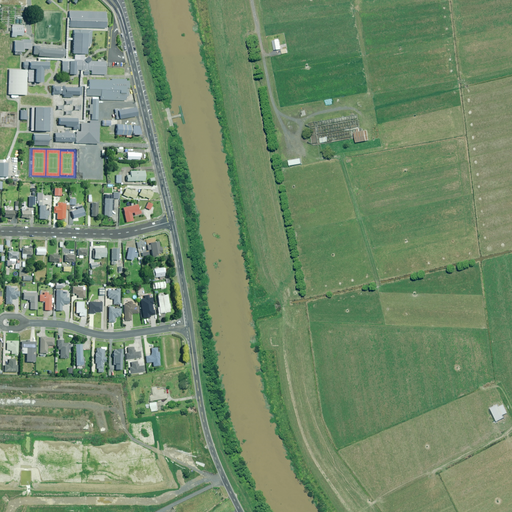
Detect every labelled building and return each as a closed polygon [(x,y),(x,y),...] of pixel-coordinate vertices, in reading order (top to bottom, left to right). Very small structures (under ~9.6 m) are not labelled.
[(111,10),(72,9),(72,26),(110,27),(111,10)] [(26,26),(15,26),(15,36),(26,36),(26,26)] [(92,32),(76,31),(75,52),(91,53),(92,32)] [(34,39),(26,38),(26,55),(33,56),(34,39)] [(281,49),(279,39),(272,41),(274,50),(281,49)] [(69,45),(38,44),(38,55),(69,56),(69,45)] [(50,60),(28,59),(28,67),(33,67),(33,80),(45,81),(46,68),(50,68),(50,60)] [(133,79),(94,78),(93,96),(105,96),(105,100),(131,101),(131,86),(132,86),(133,79)] [(86,85),(57,85),(56,93),(68,93),(68,96),(76,96),(76,94),(86,94),(86,85)] [(57,95),(25,94),(24,102),(57,103),(57,95)] [(119,109),(120,118),(141,115),(140,105),(119,109)] [(56,106),(34,106),(33,129),(55,130),(56,106)] [(83,117),(63,116),(63,123),(69,123),(69,126),(78,126),(78,129),(83,129),(83,117)] [(102,122),(84,121),(84,130),(101,131),(102,122)] [(143,124),(120,123),(119,133),(146,134),(143,124)] [(360,132),(359,129),(357,129),(357,132),(355,133),(356,143),(369,140),(367,130),(360,132)] [(78,132),(59,132),(59,140),(78,141),(78,132)] [(53,133),(37,133),(36,144),(52,145),(53,133)] [(11,161),(1,161),(0,175),(11,176),(11,161)] [(144,181),(144,171),(130,171),(130,175),(126,175),(126,181),(144,181)] [(131,191),(126,188),(123,195),(128,197),(129,196),(134,199),(137,192),(132,190),(131,191)] [(147,191),(141,189),(138,195),(144,198),(144,197),(150,199),(153,193),(147,190),(147,191)] [(42,193),(37,193),(37,203),(39,204),(39,219),(48,219),(48,211),(45,211),(45,206),(42,206),(42,193)] [(107,202),(107,199),(104,199),(103,204),(104,204),(103,216),(111,216),(111,210),(113,210),(114,203),(107,202)] [(139,211),(137,205),(123,208),(126,222),(133,221),(131,213),(134,213),(134,215),(141,214),(140,210),(139,211)] [(85,215),(83,208),(71,211),(73,219),(85,215)] [(65,210),(57,209),(56,219),(64,220),(65,210)] [(159,247),(158,242),(150,243),(150,245),(147,245),(148,250),(151,250),(152,256),(158,256),(157,254),(162,253),(161,247),(159,247)] [(135,249),(128,247),(126,259),(133,260),(133,257),(137,258),(138,253),(134,253),(135,249)] [(32,254),(32,248),(22,248),(22,259),(26,259),(26,254),(32,254)] [(105,257),(106,248),(94,248),(94,251),(90,250),(89,255),(94,255),(94,258),(100,259),(100,257),(105,257)] [(77,249),(77,257),(79,257),(79,258),(83,258),(83,255),(86,256),(87,249),(77,249)] [(164,278),(163,268),(154,269),(154,270),(152,270),(154,278),(159,277),(160,279),(164,278)] [(5,304),(12,304),(12,298),(16,299),(16,298),(17,298),(17,295),(20,295),(20,292),(14,291),(14,288),(11,288),(11,286),(6,286),(5,304)] [(82,290),(82,287),(72,287),(72,293),(75,294),(75,295),(77,295),(77,298),(85,298),(85,290),(82,290)] [(116,291),(107,290),(107,296),(108,296),(108,298),(110,298),(110,299),(113,299),(113,304),(119,304),(120,289),(116,289),(116,291)] [(57,290),(57,310),(62,310),(62,306),(64,306),(64,304),(69,304),(69,298),(66,298),(66,294),(62,294),(62,290),(57,290)] [(45,300),(44,310),(51,310),(52,295),(48,295),(48,292),(45,292),(45,294),(40,294),(40,300),(45,300)] [(31,309),(38,309),(38,294),(24,293),(24,300),(28,300),(28,301),(31,301),(31,309)] [(169,303),(167,295),(157,296),(159,307),(156,308),(156,312),(158,311),(158,313),(170,312),(169,309),(171,308),(170,303),(169,303)] [(83,302),(76,302),(76,313),(79,313),(79,316),(86,316),(86,309),(83,309),(83,302)] [(102,312),(102,302),(89,302),(89,314),(95,314),(95,312),(102,312)] [(133,304),(132,302),(126,302),(126,305),(124,305),(124,321),(131,321),(131,314),(138,313),(138,306),(135,306),(135,304),(133,304)] [(111,307),(108,307),(108,322),(114,322),(114,317),(116,317),(118,316),(120,316),(120,309),(113,309),(111,307)] [(46,337),(40,337),(39,353),(47,353),(47,345),(54,345),(54,338),(46,338),(46,337)] [(63,343),(63,340),(57,340),(57,346),(58,346),(58,350),(60,350),(60,358),(68,358),(68,343),(63,343)] [(7,343),(6,350),(9,350),(9,351),(11,351),(11,354),(18,354),(18,341),(12,341),(12,343),(7,343)] [(35,362),(35,342),(21,341),(21,353),(26,354),(26,362),(35,362)] [(106,347),(101,347),(101,348),(96,348),(96,353),(95,353),(95,364),(96,364),(96,369),(98,369),(98,372),(103,372),(103,362),(105,362),(106,354),(104,354),(104,350),(106,350),(106,347)] [(134,352),(133,347),(127,348),(128,353),(125,353),(126,360),(141,358),(140,351),(134,352)] [(157,352),(157,348),(151,348),(151,356),(145,356),(146,363),(153,362),(153,366),(160,366),(159,352),(157,352)] [(121,370),(122,349),(117,349),(117,350),(113,350),(113,353),(112,357),(113,357),(113,365),(115,365),(115,370),(121,370)] [(15,359),(8,359),(8,363),(8,365),(4,365),(4,372),(17,372),(17,365),(15,365),(15,359)] [(138,366),(137,361),(131,362),(131,367),(129,367),(130,374),(144,372),(143,366),(138,366)] [(158,390),(157,387),(153,388),(154,395),(151,396),(151,401),(168,399),(167,394),(165,394),(164,389),(158,390)] [(508,413),(504,405),(499,407),(498,405),(490,409),(497,422),(504,418),(503,415),(508,413)]
